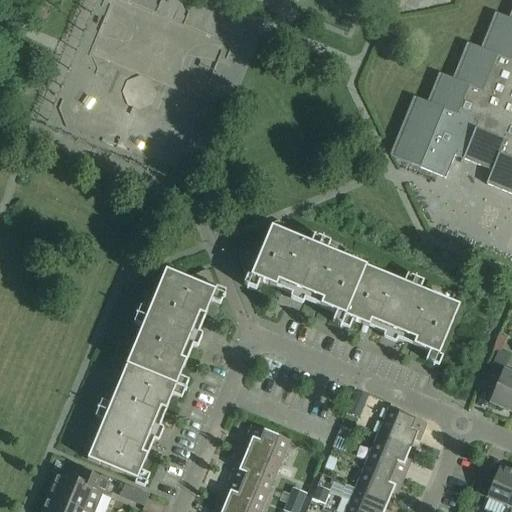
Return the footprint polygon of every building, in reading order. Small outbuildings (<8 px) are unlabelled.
[(511,8),(508,20),(494,15),(485,37),(480,50),(466,45),(457,67),(452,81),(438,75),(431,93),(427,104),(413,99),(410,106),(389,158),(445,180),(454,158),(463,161),(491,172),(486,186),(511,196),(511,8)] [(459,308),(270,230),(261,252),(257,251),(256,251),(255,251),(241,257),(240,258),(239,260),(239,262),(246,278),(438,358),(459,308)] [(210,274),(208,273),(206,272),(204,272),(190,278),(190,279),(189,279),(187,283),(165,273),(87,462),(136,482),(216,290),(210,274)] [(511,414),(511,376),(503,373),(509,358),(498,353),(488,376),(500,380),(490,405),(511,414)] [(365,405),(368,397),(356,392),(353,400),(365,405)] [(388,410),(377,437),(410,451),(416,437),(420,438),(425,426),(388,410)] [(245,456),(278,470),(289,443),(251,427),(246,440),(251,442),(245,456)] [(410,451),(377,437),(366,464),(403,479),(408,467),(404,465),(410,451)] [(229,481),(267,497),(278,470),(245,456),(239,471),(234,469),(229,481)] [(403,479),(366,464),(355,490),(388,504),(394,490),(398,492),(403,479)] [(506,508),(511,493),(511,473),(499,468),(495,477),(484,473),(475,495),(506,508)] [(48,499),(80,511),(95,511),(102,495),(104,495),(108,484),(85,475),(81,485),(58,476),(48,499)] [(260,511),(267,497),(229,481),(224,493),(229,495),(223,510),(228,511),(260,511)] [(329,492),(317,487),(311,500),(324,506),(329,492)] [(298,511),(306,495),(292,489),(282,511),(298,511)] [(384,511),(388,504),(355,490),(345,511),(384,511)] [(80,511),(48,499),(42,511),(80,511)]
